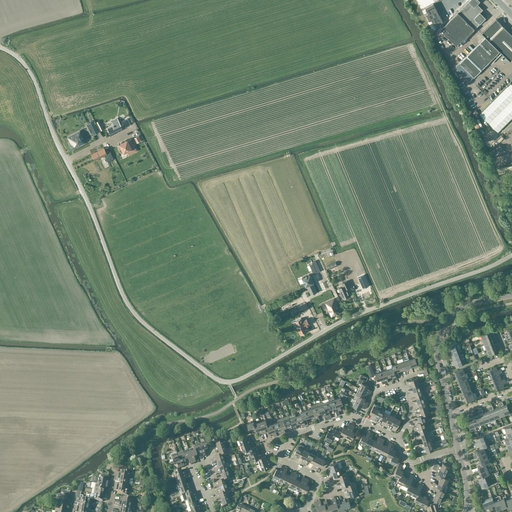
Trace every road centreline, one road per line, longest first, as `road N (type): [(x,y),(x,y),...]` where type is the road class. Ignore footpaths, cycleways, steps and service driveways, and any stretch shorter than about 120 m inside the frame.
road 1 (unclassified): [(511,254),(339,323),(235,381),(216,380),(127,307),(32,76),(0,47)]
road 2 (residential): [(304,508),(317,478),(282,459),(290,435),(349,415),(398,437)]
road 3 (tertiary): [(449,412),(437,352),(443,326),(461,307),(511,294)]
